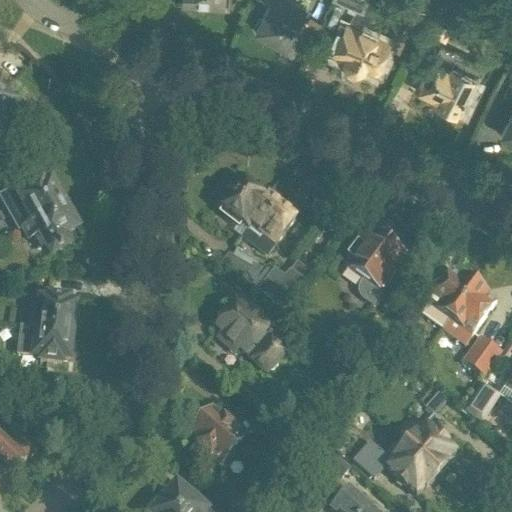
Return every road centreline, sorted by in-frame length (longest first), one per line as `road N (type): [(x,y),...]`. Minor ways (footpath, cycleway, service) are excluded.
road 1 (residential): [(44,511),(115,435),(140,382),(150,328),(134,145),(137,111),(164,64)]
road 2 (residential): [(511,224),(164,64)]
road 3 (residential): [(164,64),(31,0)]
